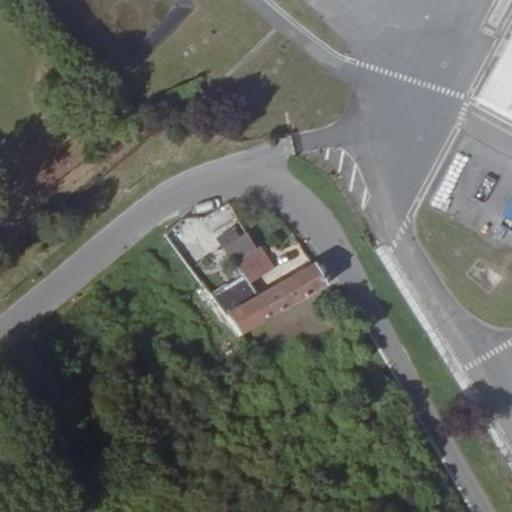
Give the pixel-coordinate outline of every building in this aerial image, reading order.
[(511,10),(468,90),(511,112),(511,10)] [(233,231),(216,244),(238,275),(246,284),(269,266),(254,247),(244,256),(237,245),(240,241),(233,231)] [(254,247),(246,236),(240,241),(237,245),(244,256),(254,247)] [(321,285),(308,263),(256,299),(271,319),(321,285)] [(238,275),(210,298),(244,341),(271,319),(256,299),(246,284),(238,275)]
